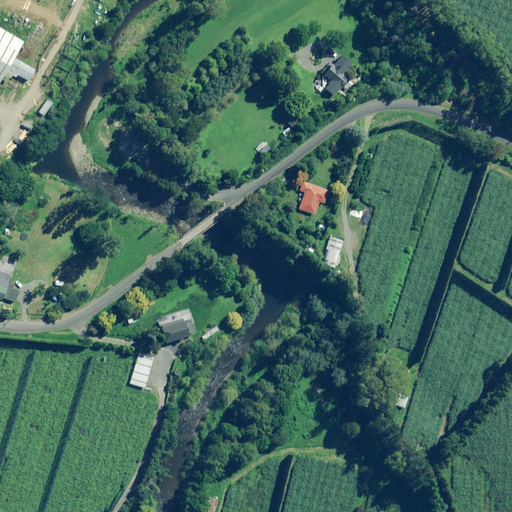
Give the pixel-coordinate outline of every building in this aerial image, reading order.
[(22,43),(0,29),(0,79),(20,91),(33,70),(13,58),(22,43)] [(324,89),(333,97),(340,89),(345,93),(352,85),(341,76),(351,65),(341,56),(333,65),(332,65),(323,76),(330,82),(324,89)] [(50,104),(45,101),(36,113),(42,117),(50,104)] [(301,120),(295,114),(286,122),(291,128),(301,120)] [(17,130),(22,126),(16,120),(10,127),(14,131),(16,128),(17,130)] [(292,133),(289,128),(282,133),(285,137),(292,133)] [(322,188),(301,181),(298,190),(303,192),(297,208),(313,214),(322,188)] [(342,240),(329,236),(325,248),(327,249),(322,263),(333,267),(342,240)] [(16,287),(6,284),(8,275),(0,273),(0,299),(1,299),(1,298),(14,301),(17,290),(15,289),(16,287)] [(164,341),(187,335),(186,331),(190,330),(188,323),(183,324),(181,319),(159,325),(164,341)] [(153,357),(139,352),(130,383),(144,387),(153,357)] [(216,496),(211,495),(209,501),(206,500),(203,511),(216,511),(220,496),(216,495),(216,496)]
